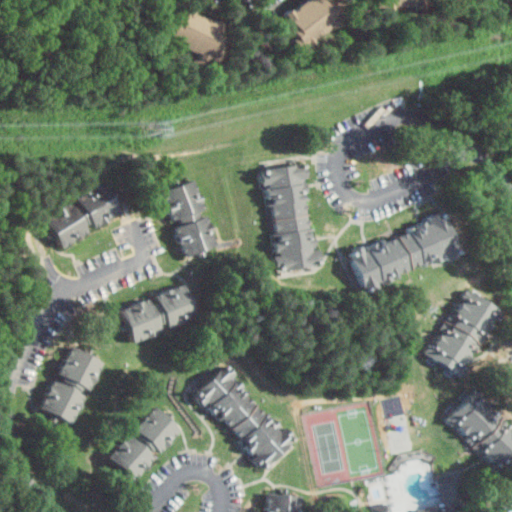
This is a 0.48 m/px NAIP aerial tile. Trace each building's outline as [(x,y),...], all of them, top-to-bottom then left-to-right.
[(305,46),(282,15),(302,0),(325,0),(340,19),(305,46)] [(167,40),(185,6),(224,26),(206,60),(167,40)] [(275,270),(319,264),(305,162),(261,168),(275,270)] [(161,189),(184,258),(219,246),(196,178),(161,189)] [(58,246),(124,214),(108,181),(42,213),(58,246)] [(347,251),(363,291),(460,251),(443,211),(347,251)] [(200,317),(188,283),(117,308),(129,342),(200,317)] [(461,378),(504,310),(468,287),(425,355),(461,378)] [(38,411),(71,426),(102,359),(70,344),(38,411)] [(192,394),(262,469),(295,438),(225,363),(192,394)] [(445,417),(501,474),(511,463),(511,427),(475,388),(445,417)] [(132,482),(182,429),(156,404),(105,457),(132,482)] [(455,511),(465,509),(458,472),(437,477),(442,503),(413,509),(413,511),(455,511)] [(300,511),(302,495),(267,492),(265,511),(300,511)]
